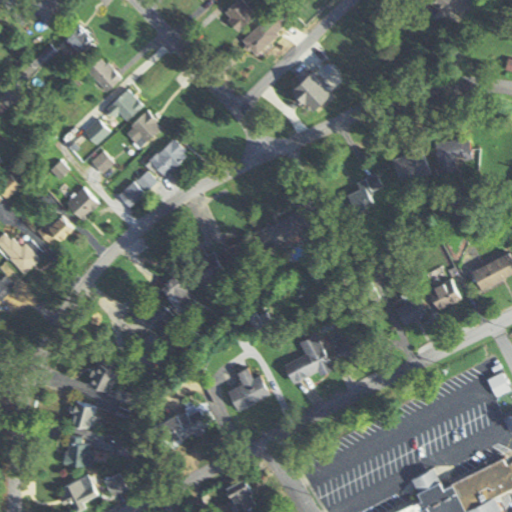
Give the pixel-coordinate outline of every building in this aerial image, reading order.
[(69,11),(59,0),(35,0),(30,5),(49,28),(69,11)] [(237,29),(254,12),(241,0),(234,0),(221,14),(237,29)] [(449,0),(433,0),(442,8),(449,0)] [(241,41),(255,55),(291,19),(277,5),(241,41)] [(90,39),(74,24),(63,37),(79,51),(90,39)] [(120,78),(100,55),(85,68),(106,91),(120,78)] [(330,92),(307,68),(288,85),(311,109),(330,92)] [(142,106),(128,88),(101,110),(109,120),(118,113),(124,120),(142,106)] [(124,131),(140,147),(161,125),(146,110),(124,131)] [(186,162),(178,142),(150,153),(158,173),(186,162)] [(392,160),(402,183),(430,172),(420,148),(392,160)] [(91,161),(101,173),(113,164),(103,151),(91,161)] [(383,191),(373,173),(356,183),(359,189),(348,195),(354,206),(383,191)] [(0,193),(6,199),(19,186),(8,175),(0,182),(0,193)] [(65,203),(82,220),(98,204),(81,187),(65,203)] [(314,227),(305,207),(253,231),(262,251),(314,227)] [(37,231),(51,246),(71,227),(57,212),(37,231)] [(19,248),(5,231),(0,235),(0,246),(21,273),(40,258),(27,241),(19,248)] [(249,259),(240,240),(219,249),(228,269),(249,259)] [(511,274),(511,260),(507,252),(471,271),(481,290),(511,274)] [(197,259),(202,282),(221,278),(217,256),(197,259)] [(172,306),(193,291),(181,272),(159,287),(172,306)] [(0,298),(14,285),(4,275),(0,278),(0,298)] [(438,310),(460,301),(453,282),(430,290),(438,310)] [(401,296),(403,303),(396,306),(402,325),(426,316),(417,290),(401,296)] [(176,329),(158,312),(150,321),(167,338),(176,329)] [(340,360),(358,350),(347,332),(330,342),(340,360)] [(304,355),(283,363),(291,383),(330,368),(316,333),(298,340),(304,355)] [(89,383),(105,391),(118,366),(101,358),(89,383)] [(227,390),(237,410),(267,395),(251,364),(236,372),(241,383),(227,390)] [(88,428),(95,407),(74,401),(68,422),(88,428)] [(196,403),(159,421),(171,445),(208,426),(196,403)] [(511,412),(502,419),(511,432),(511,412)] [(94,452),(87,451),(89,440),(68,436),(63,463),(91,468),(94,452)] [(500,511),(492,496),(511,484),(511,462),(506,466),(503,459),(442,487),(439,480),(417,490),(420,498),(390,511),(500,511)] [(126,489),(118,473),(104,480),(112,496),(126,489)] [(62,486),(75,511),(99,500),(87,474),(62,486)] [(249,511),(259,506),(245,482),(226,493),(236,511),(249,511)]
